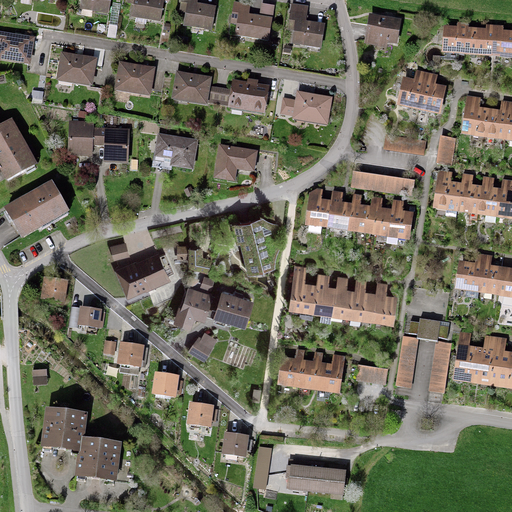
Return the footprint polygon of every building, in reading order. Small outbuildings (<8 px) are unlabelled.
[(81,0),(81,11),(109,14),(110,0),(81,0)] [(128,0),(128,4),(133,5),(131,20),(160,24),(163,0),(165,0),(169,0),(128,0)] [(212,32),(215,7),(196,5),(197,0),(181,0),(180,11),(187,12),(185,28),(212,32)] [(250,6),(233,3),(230,25),(237,25),(235,38),(269,42),(274,7),(261,5),(259,17),(248,16),(250,6)] [(308,8),(291,6),(287,31),(294,32),(292,46),(322,50),(325,25),(306,23),(308,8)] [(396,47),(401,22),(371,16),(365,46),(386,50),(387,45),(396,47)] [(443,53),(465,54),(467,32),(445,30),(443,53)] [(0,61),(29,66),(33,38),(0,32),(0,61)] [(487,33),(467,32),(465,54),(485,56),(487,33)] [(511,56),(511,35),(501,35),(499,56),(511,56)] [(96,59),(62,53),(57,81),(92,87),(96,59)] [(151,98),(155,69),(119,64),(115,92),(151,98)] [(211,79),(176,73),(172,102),(207,107),(207,102),(210,89),(211,79)] [(418,111),(426,76),(416,74),(414,83),(405,81),(399,107),(418,111)] [(426,76),(418,111),(440,116),(446,90),(434,87),(436,78),(426,76)] [(210,89),(207,102),(229,105),(228,111),(264,116),(269,87),(233,81),(231,92),(210,89)] [(332,100),(297,94),(296,102),(282,99),(279,117),(292,119),(292,122),(328,128),(332,100)] [(483,139),(487,112),(479,111),(480,104),(469,102),(464,136),(483,139)] [(487,112),(483,139),(504,142),(509,106),(503,105),(501,114),(487,112)] [(99,146),(99,130),(92,130),(92,123),(70,122),(69,156),(92,156),(92,146),(99,146)] [(9,123),(0,128),(0,171),(6,183),(34,167),(9,123)] [(99,130),(99,146),(105,146),(104,164),(127,164),(127,130),(99,130)] [(383,151),(422,156),(425,139),(386,134),(383,151)] [(193,171),(197,143),(158,137),(155,158),(173,160),(172,168),(193,171)] [(451,167),(455,142),(440,139),(436,165),(451,167)] [(254,172),(256,153),(219,148),(215,179),(235,182),(236,170),(254,172)] [(457,214),(461,186),(449,184),(451,175),(439,173),(433,211),(457,214)] [(415,183),(353,174),(351,190),(412,199),(415,183)] [(461,186),(457,214),(478,218),(482,190),(471,188),(473,179),(463,177),(461,186)] [(482,190),(478,218),(497,221),(501,192),(492,190),(493,182),(483,180),(482,190)] [(501,192),(497,221),(511,222),(511,192),(510,192),(511,183),(503,182),(501,192)] [(69,213),(52,183),(6,209),(23,239),(69,213)] [(331,205),(311,202),(307,231),(321,233),(322,226),(328,227),(331,208),(331,205)] [(351,211),(331,208),(328,227),(348,230),(351,211)] [(359,212),(351,211),(348,230),(367,233),(370,213),(371,210),(360,209),(359,212)] [(390,216),(370,213),(367,233),(387,236),(390,216)] [(398,217),(390,216),(387,236),(385,244),(398,246),(399,238),(405,239),(409,216),(399,214),(398,217)] [(261,218),(234,225),(238,241),(243,240),(250,272),(272,267),(261,218)] [(113,260),(127,256),(124,244),(110,247),(113,260)] [(187,248),(176,248),(176,261),(187,261),(187,248)] [(192,265),(206,270),(209,260),(200,257),(201,248),(191,249),(192,265)] [(169,279),(158,253),(115,272),(127,298),(169,279)] [(453,291),(477,294),(483,257),(476,256),(475,266),(457,263),(453,291)] [(477,294),(496,297),(500,270),(490,268),(491,258),(483,257),(477,294)] [(496,297),(511,299),(511,271),(500,270),(496,297)] [(331,321),(331,319),(336,286),(327,285),(329,276),(318,274),(317,287),(313,308),(321,309),(319,320),(331,321)] [(213,281),(203,277),(200,288),(209,291),(213,281)] [(343,313),(351,314),(354,289),(345,288),(347,278),(337,277),(336,286),(331,319),(342,321),(343,313)] [(65,304),(67,283),(45,280),(42,301),(65,304)] [(355,280),(354,289),(351,314),(349,324),(360,325),(361,316),(372,318),(375,292),(364,291),(366,282),(355,280)] [(377,283),(375,292),(372,318),(393,321),(397,296),(385,294),(386,284),(377,283)] [(312,319),(313,308),(317,287),(296,284),(293,305),(300,306),(298,317),(312,319)] [(203,321),(212,295),(188,287),(176,322),(190,326),(193,317),(203,321)] [(245,325),(254,300),(223,289),(214,314),(245,325)] [(99,330),(102,312),(80,309),(78,327),(99,330)] [(447,340),(449,327),(440,326),(440,322),(419,320),(419,323),(408,321),(406,333),(417,335),(416,340),(437,343),(438,339),(447,340)] [(454,379),(473,382),(477,351),(468,350),(470,337),(460,335),(454,379)] [(199,338),(191,351),(204,358),(211,346),(199,338)] [(410,388),(416,340),(403,338),(396,386),(410,388)] [(484,352),(477,351),(473,382),(490,384),(495,340),(486,339),(484,352)] [(505,341),(495,340),(490,384),(506,386),(510,355),(503,354),(505,341)] [(112,358),(114,344),(103,342),(101,356),(112,358)] [(451,344),(437,343),(431,392),(444,394),(451,344)] [(141,368),(144,348),(120,345),(117,365),(141,368)] [(278,387),(299,390),(302,363),(304,352),(296,351),(295,361),(282,360),(278,387)] [(313,364),(302,363),(299,390),(318,392),(322,365),(323,355),(314,354),(313,364)] [(332,367),(322,365),(318,392),(340,395),(344,359),(333,357),(332,367)] [(384,389),(387,373),(358,368),(356,385),(384,389)] [(175,398),(178,377),(156,374),(153,395),(175,398)] [(214,408),(191,404),(187,425),(210,428),(214,408)] [(43,448),(82,453),(84,438),(87,414),(48,409),(43,448)] [(247,459),(250,438),(225,434),(222,455),(247,459)] [(84,438),(82,453),(79,476),(116,481),(122,444),(84,438)] [(270,450),(257,449),(251,491),(264,492),(270,450)] [(290,492),(343,497),(345,473),(323,470),(323,464),(288,461),(287,478),(291,478),(290,492)]
